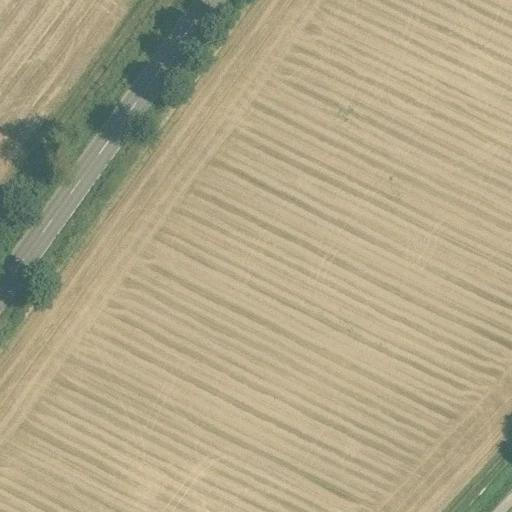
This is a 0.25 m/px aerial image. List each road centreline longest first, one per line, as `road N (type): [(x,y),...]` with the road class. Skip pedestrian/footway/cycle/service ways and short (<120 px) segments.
road 1 (secondary): [(0,324),(234,0)]
road 2 (track): [(174,0),(0,240)]
